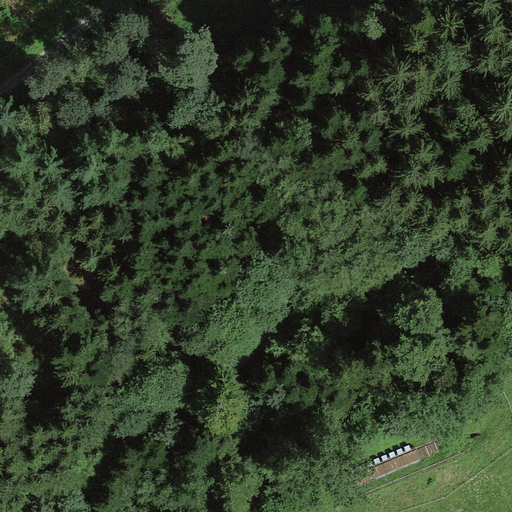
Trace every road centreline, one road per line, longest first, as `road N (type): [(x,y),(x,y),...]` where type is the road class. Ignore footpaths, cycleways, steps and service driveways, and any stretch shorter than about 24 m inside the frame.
road 1 (track): [(511,275),(463,252),(395,256),(328,291),(166,405)]
road 2 (track): [(0,87),(115,0)]
